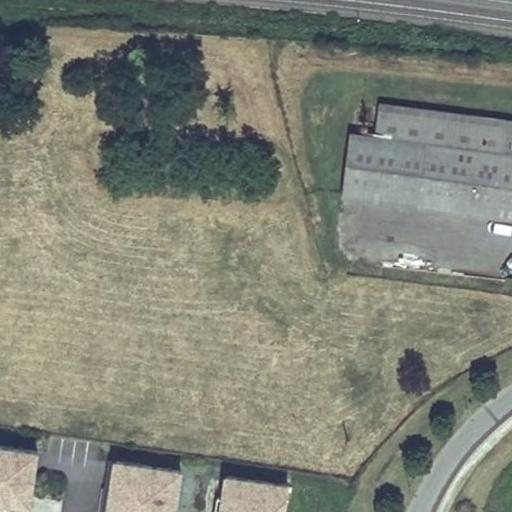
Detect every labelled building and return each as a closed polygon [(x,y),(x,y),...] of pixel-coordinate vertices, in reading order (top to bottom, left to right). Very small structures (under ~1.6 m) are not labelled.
[(375,137),(464,148),(468,122),(379,110),(375,137)] [(350,133),(342,196),(511,218),(511,155),(500,154),(504,128),(468,122),(464,148),(375,137),(350,133)] [(511,128),(504,128),(500,154),(511,155),(511,128)] [(38,450),(0,445),(0,505),(31,509),(38,450)] [(174,511),(181,472),(113,461),(105,511),(174,511)] [(285,511),(288,487),(222,478),(217,511),(285,511)]
